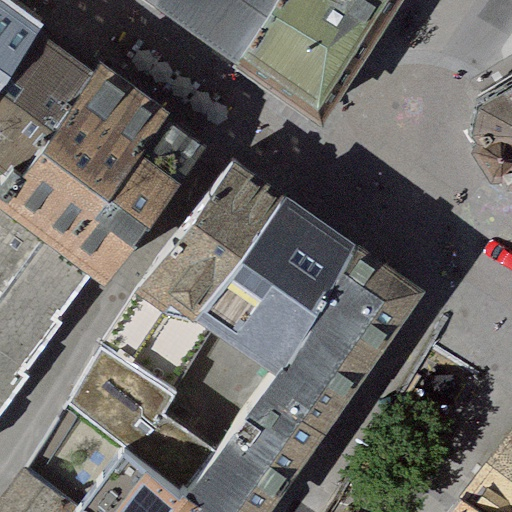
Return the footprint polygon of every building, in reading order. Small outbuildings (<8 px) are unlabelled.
[(27,0),(0,0),(0,104),(60,24),(27,0)] [(169,0),(166,7),(247,65),(288,0),(169,0)] [(288,0),(247,65),(336,128),(418,0),(288,0)] [(111,62),(60,24),(0,104),(0,150),(22,167),(36,178),(111,62)] [(121,49),(111,62),(36,178),(22,167),(6,185),(111,264),(127,276),(175,213),(134,182),(185,110),(191,101),(121,49)] [(471,176),(480,177),(484,181),(511,188),(511,61),(457,96),(450,126),(455,133),(450,142),(471,176)] [(225,141),(185,110),(134,182),(175,213),(225,141)] [(216,312),(305,191),(249,155),(151,289),(183,311),(191,300),(211,315),(216,312)] [(0,444),(11,429),(6,425),(44,375),(38,371),(77,319),(72,316),(111,264),(6,185),(0,193),(0,444)] [(235,449),(205,490),(234,511),(290,511),(447,285),(308,186),(305,191),(216,312),(296,365),(235,449)] [(79,408),(141,453),(146,447),(153,452),(179,412),(193,392),(115,344),(79,408)] [(179,412),(153,452),(205,490),(235,449),(179,412)] [(511,511),(511,421),(460,490),(499,511),(511,511)] [(234,511),(205,490),(153,452),(146,447),(141,453),(94,511),(86,511),(37,474),(7,511),(234,511)] [(499,511),(460,490),(445,511),(499,511)]
